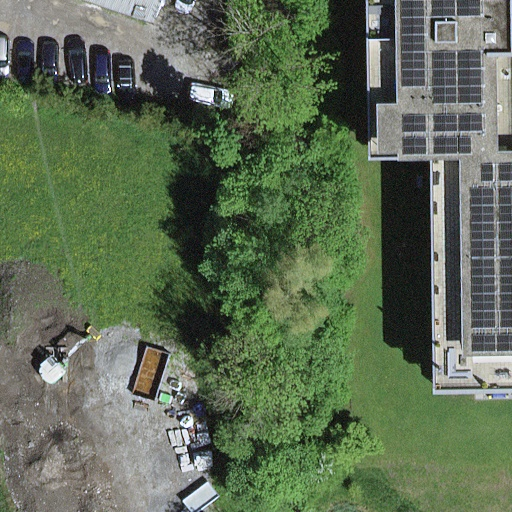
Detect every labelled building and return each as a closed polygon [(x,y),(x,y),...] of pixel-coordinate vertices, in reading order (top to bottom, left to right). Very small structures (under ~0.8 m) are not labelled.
[(124,0),(152,10),(155,0),(124,0)] [(414,117),(396,118),(394,0),(376,0),(378,161),(415,160),(414,117)] [(511,0),(394,0),(396,118),(414,117),(415,160),(440,160),(476,160),(476,155),(511,154),(511,0)] [(511,154),(476,155),(476,160),(477,196),(458,196),(461,354),(479,353),(480,395),(511,394),(511,154)] [(479,353),(461,354),(458,196),(477,196),(476,160),(440,160),(443,395),(480,395),(479,353)]
